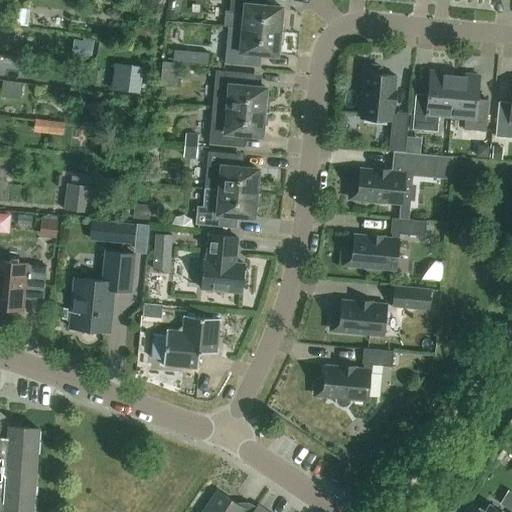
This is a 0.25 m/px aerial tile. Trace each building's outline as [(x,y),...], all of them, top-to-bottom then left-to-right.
[(243,28),(280,31),(282,6),(261,4),(261,0),(230,0),(230,10),(225,10),(224,26),(243,28)] [(13,7),(10,23),(28,26),(31,9),(13,7)] [(146,28),(145,44),(154,45),(156,29),(146,28)] [(278,56),(280,31),(243,28),(241,41),(227,39),(225,63),(255,66),(256,54),(278,56)] [(74,39),(72,56),(91,59),(94,39),(84,38),(83,41),(74,39)] [(166,43),(165,60),(178,61),(179,44),(166,43)] [(163,61),(160,86),(176,87),(179,63),(163,61)] [(398,151),(405,152),(409,113),(397,112),(397,113),(393,113),(394,106),(395,106),(396,91),(395,90),(396,76),(381,74),(381,65),(365,64),(360,118),(392,121),(389,151),(395,151),(398,151)] [(132,65),(128,92),(140,94),(144,67),(132,65)] [(227,108),(264,112),(267,87),(245,85),(246,73),(216,70),(214,93),(228,95),(227,108)] [(451,116),(455,76),(443,75),(444,72),(431,71),(429,95),(416,94),(413,129),(438,131),(439,115),(451,116)] [(455,76),(451,116),(466,118),(465,125),(468,129),(486,131),(489,100),(477,99),(479,75),(466,74),(466,77),(455,76)] [(511,102),(499,101),(496,136),(511,137),(511,102)] [(262,136),(264,112),(227,108),(226,121),(211,120),(209,143),(239,146),(240,134),(262,136)] [(66,131),(67,120),(48,119),(47,130),(66,131)] [(186,133),(185,145),(198,146),(199,134),(186,133)] [(185,145),(183,157),(196,159),(198,146),(185,145)] [(476,157),(488,158),(489,146),(476,145),(476,157)] [(205,188),(219,189),(257,193),(259,168),(237,166),(238,154),(208,151),(205,188)] [(434,155),(405,152),(398,151),(395,151),(393,171),(391,171),(391,170),(375,168),(375,169),(360,168),(359,184),(350,183),(349,199),(402,204),(405,173),(432,176),(434,155)] [(72,173),(68,210),(88,212),(91,187),(92,187),(93,175),(72,173)] [(12,199),(13,181),(4,180),(2,198),(12,199)] [(254,218),(257,193),(219,189),(218,202),(208,201),(206,225),(231,227),(233,215),(254,218)] [(134,204),(133,218),(150,220),(151,206),(134,204)] [(0,226),(14,226),(13,205),(0,205),(0,226)] [(425,236),(427,221),(392,217),(391,233),(393,233),(392,238),(385,237),(385,236),(369,234),(369,235),(354,234),(353,250),(344,249),(342,265),(396,270),(400,233),(425,236)] [(41,218),(40,236),(57,237),(58,219),(41,218)] [(156,233),(155,249),(171,250),(172,234),(156,233)] [(242,292),(245,264),(235,263),(238,237),(209,234),(207,260),(204,260),(202,288),(242,292)] [(182,247),(207,246),(206,235),(181,236),(182,247)] [(131,291),(135,254),(106,251),(103,281),(75,278),(72,309),(69,312),(68,320),(70,324),(70,328),(110,332),(114,289),(131,291)] [(427,257),(425,276),(446,278),(447,259),(427,257)] [(44,300),(47,266),(27,264),(27,263),(0,260),(0,308),(23,310),(24,298),(44,300)] [(156,275),(155,298),(173,299),(174,276),(156,275)] [(429,309),(431,289),(395,286),(393,306),(429,309)] [(384,336),(387,304),(372,302),(372,301),(357,300),(357,301),(342,300),(340,315),(332,315),(330,331),(384,336)] [(217,353),(221,319),(184,315),(183,316),(184,316),(183,326),(177,331),(168,330),(168,329),(167,329),(166,335),(154,334),(152,358),(164,360),(163,366),(198,369),(200,356),(204,352),(217,353)] [(314,396),(335,398),(336,402),(338,406),(342,408),(347,406),(350,403),(352,399),(368,401),(371,364),(392,366),(393,351),(364,348),(362,363),(364,364),(364,368),(356,368),(356,366),(341,365),(341,366),(326,365),(324,381),(315,380),(314,396)] [(0,511),(267,511),(258,506),(253,511),(249,511),(218,491),(203,511),(0,511),(0,509),(4,510),(4,511),(23,511),(32,511),(39,428),(10,426),(5,426),(6,419),(2,415),(0,413),(0,511)]
